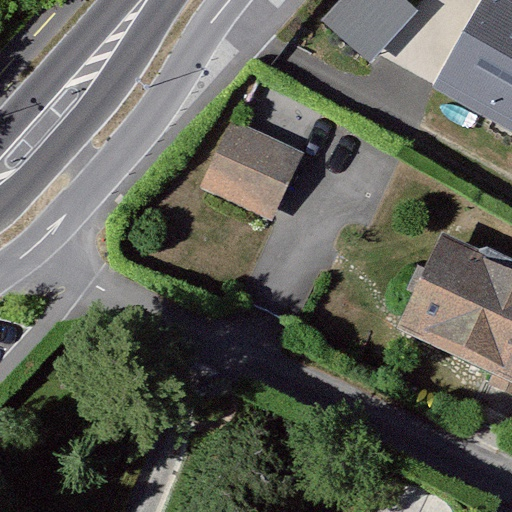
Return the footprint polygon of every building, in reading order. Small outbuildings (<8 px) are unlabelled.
[(413,13),(400,0),(342,0),(324,17),(363,59),(413,13)] [(511,0),(487,0),(434,90),(511,135),(511,0)] [(301,152),(237,120),(203,187),(267,219),(301,152)] [(511,266),(441,233),(394,334),(511,389),(511,266)] [(503,511),(483,503),(478,511),(503,511)]
